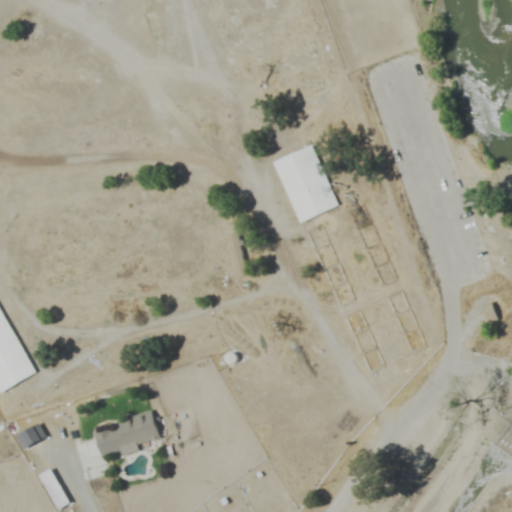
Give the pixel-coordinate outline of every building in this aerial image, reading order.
[(49,45),(26,45),(26,63),(49,63),(49,45)] [(296,224),(335,209),(312,147),(273,162),(296,224)] [(244,277),(238,244),(235,245),(234,236),(228,237),(237,279),(244,277)] [(481,309),(488,324),(496,320),(489,306),(481,309)] [(0,317),(0,391),(29,377),(0,317)] [(447,411),(440,405),(425,424),(432,429),(447,411)] [(116,422),(118,428),(93,435),(99,458),(158,442),(150,413),(116,422)]
